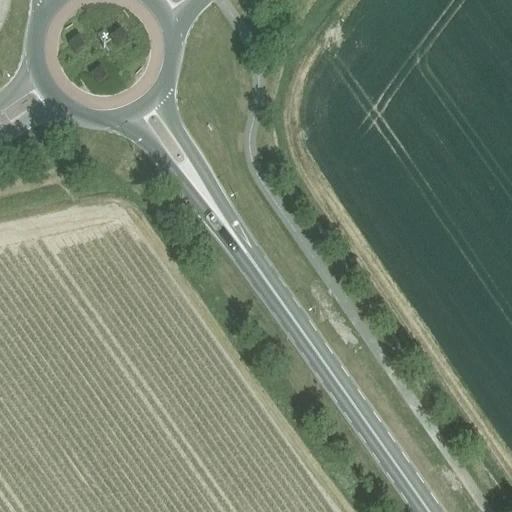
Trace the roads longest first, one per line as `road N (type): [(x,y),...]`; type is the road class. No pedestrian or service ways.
road 1 (primary): [(427,511),(246,256)]
road 2 (primary): [(118,118),(139,132),(234,252),(246,256)]
road 3 (primary): [(246,256),(160,89)]
